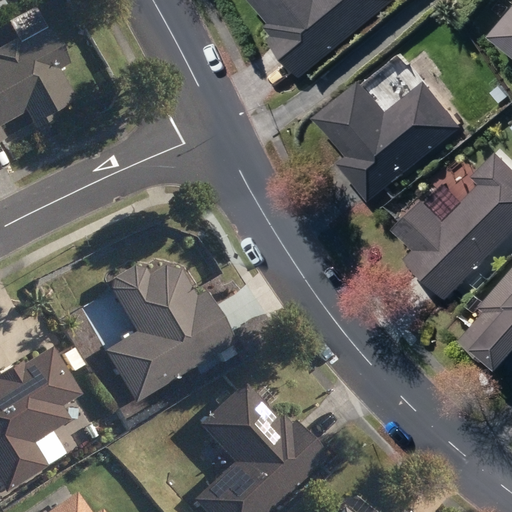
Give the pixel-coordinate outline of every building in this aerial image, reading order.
[(269,38),(301,77),(395,0),(249,0),(270,24),(267,26),(274,35),(269,38)] [(511,4),(488,35),(511,54),(511,4)] [(0,142),(10,137),(2,124),(28,109),(39,127),(48,122),(45,117),(81,95),(63,67),(73,61),(50,22),(22,39),(19,36),(0,47),(0,142)] [(338,162),(368,200),(462,125),(425,79),(385,112),(358,79),(314,115),(347,154),(338,162)] [(491,93),(501,103),(508,96),(499,86),(491,93)] [(406,257),(446,297),(511,231),(511,167),(496,152),(472,174),(480,182),(442,219),(421,198),(392,227),(414,249),(406,257)] [(106,348),(137,399),(237,339),(206,287),(197,292),(181,266),(165,262),(148,272),(143,265),(131,262),(113,273),(110,283),(138,328),(106,348)] [(479,350),(496,365),(511,347),(511,266),(478,305),(484,310),(458,339),(475,354),(479,350)] [(21,360),(19,358),(0,369),(0,480),(5,489),(47,463),(32,439),(69,416),(62,403),(61,402),(80,390),(50,342),(21,360)] [(230,344),(218,351),(224,360),(236,352),(230,344)] [(61,352),(72,369),(83,361),(72,345),(61,352)] [(194,496),(209,511),(266,511),(329,454),(295,417),(290,421),(282,412),(277,416),(242,379),(198,420),(234,459),(194,496)] [(107,511),(102,505),(93,510),(76,488),(46,509),(47,511),(107,511)] [(354,511),(341,502),(333,511),(354,511)]
